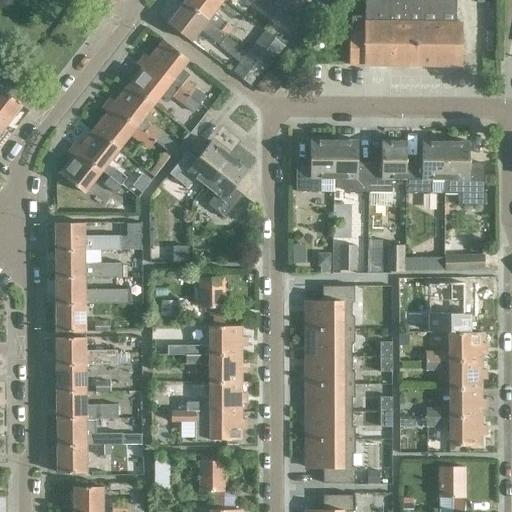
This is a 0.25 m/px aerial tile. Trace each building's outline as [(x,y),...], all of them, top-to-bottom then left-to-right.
[(185,0),(184,3),(216,28),(226,36),(231,29),(212,14),(222,0),(185,0)] [(265,0),(255,0),(252,5),(271,19),(278,9),(265,0)] [(283,0),(277,0),(275,4),(285,12),(290,5),(283,0)] [(350,16),(350,33),(349,33),(349,65),(363,65),(363,66),(460,67),(460,23),(455,23),(455,0),(364,0),(364,16),(350,16)] [(184,3),(167,25),(189,42),(198,30),(218,46),(226,36),(216,28),(184,3)] [(146,57),(142,62),(169,83),(177,89),(178,89),(184,81),(188,75),(180,69),(187,61),(161,41),(148,58),(146,57)] [(247,53),(266,68),(272,61),(252,46),(247,53)] [(266,68),(247,53),(232,72),(251,87),(266,68)] [(140,68),(127,85),(152,105),(160,96),(167,102),(171,97),(177,89),(169,83),(142,62),(139,67),(140,68)] [(269,96),(279,83),(267,74),(257,87),(269,96)] [(184,81),(178,89),(187,97),(194,89),(184,81)] [(113,100),(108,106),(135,127),(143,133),(153,141),(159,133),(149,125),(142,119),(152,105),(127,85),(114,101),(113,100)] [(0,125),(3,128),(21,106),(0,89),(0,125)] [(187,97),(178,89),(177,89),(171,97),(181,105),(187,97)] [(194,89),(187,97),(197,104),(203,96),(194,89)] [(106,112),(92,130),(118,150),(129,135),(136,141),(146,149),(153,141),(143,133),(135,127),(108,106),(105,111),(106,112)] [(78,145),(73,151),(100,172),(101,171),(109,178),(114,171),(106,165),(118,150),(92,130),(80,146),(78,145)] [(159,133),(153,141),(170,155),(176,148),(159,133)] [(309,163),(295,163),(295,192),(320,192),(333,193),(333,179),(333,141),(309,141),(309,163)] [(333,141),(333,179),(346,179),(346,193),(368,193),(369,164),(357,163),(357,141),(333,141)] [(205,186),(228,157),(210,142),(196,159),(187,151),(168,174),(186,189),(195,178),(205,186)] [(381,164),(369,164),(368,193),(391,193),(391,180),(405,180),(405,164),(405,142),(381,142),(381,164)] [(444,180),(445,142),(421,142),(421,164),(405,164),(405,180),(405,193),(431,194),(444,194),(444,180)] [(444,180),(444,194),(457,194),(457,206),(483,206),(483,165),(468,165),(468,143),(445,142),(444,180)] [(71,157),(58,174),(83,194),(100,172),(73,151),(70,156),(71,157)] [(165,151),(147,173),(153,178),(170,155),(165,151)] [(228,157),(205,186),(215,194),(207,205),(224,219),(243,196),(233,189),(247,172),(228,157)] [(114,171),(109,178),(119,186),(126,178),(115,170),(114,171)] [(141,174),(133,185),(140,192),(149,180),(141,174)] [(109,178),(102,186),(113,194),(119,186),(109,178)] [(55,252),(83,252),(119,251),(119,237),(83,237),(83,224),(54,225),(55,252)] [(355,246),(338,245),(338,270),(354,271),(355,246)] [(188,246),(170,246),(170,263),(188,263),(188,246)] [(403,259),(403,247),(387,247),(386,271),(402,271),(403,259)] [(381,251),(367,251),(367,263),(381,263),(381,251)] [(83,252),(55,252),(55,278),(83,279),(121,278),(121,264),(83,265),(83,252)] [(329,254),(316,254),(316,267),(318,267),(319,273),(331,273),(331,267),(329,267),(329,254)] [(444,271),(484,270),(483,256),(444,257),(444,271)] [(428,259),(403,259),(402,271),(428,271),(428,259)] [(83,279),(55,278),(55,305),(84,305),(128,305),(128,290),(84,291),(83,279)] [(212,327),(222,327),(222,310),(223,310),(223,278),(198,279),(198,309),(212,309),(212,327)] [(437,314),(427,314),(427,333),(448,333),(448,334),(469,334),(469,315),(463,315),(463,284),(437,284),(437,285),(437,314)] [(349,316),(349,302),(351,302),(351,287),(321,287),(321,302),(307,302),(307,313),(305,313),(305,329),(351,329),(351,316),(349,316)] [(160,300),(159,316),(176,317),(177,301),(160,300)] [(84,305),(55,305),(55,333),(84,332),(84,305)] [(196,327),(197,317),(184,316),(183,327),(196,327)] [(108,321),(93,322),(94,333),(109,333),(108,321)] [(222,327),(212,327),(208,327),(208,346),(166,347),(166,356),(184,356),(198,356),(208,356),(241,356),(241,348),(245,348),(245,338),(241,338),(241,327),(222,327)] [(349,356),(349,342),(351,342),(351,329),(305,329),(305,344),(307,345),(307,356),(349,356)] [(408,334),(399,334),(399,347),(408,347),(408,334)] [(486,354),(486,344),(480,344),(480,334),(469,334),(448,334),(448,352),(425,352),(425,363),(480,363),(480,354),(486,354)] [(56,366),(84,366),(116,365),(116,355),(116,351),(84,352),(84,338),(55,338),(56,366)] [(391,358),(391,343),(379,343),(379,358),(391,358)] [(127,355),(116,355),(116,365),(124,365),(128,365),(127,355)] [(184,356),(184,365),(198,365),(198,356),(184,356)] [(241,364),(241,356),(208,356),(208,384),(241,384),(241,374),(245,374),(245,364),(241,364)] [(351,383),(351,371),(348,371),(349,356),(307,356),(307,367),(305,367),(304,383),(351,383)] [(391,373),(391,358),(379,358),(379,373),(391,373)] [(486,381),(486,371),(480,371),(480,363),(425,363),(425,371),(448,371),(448,390),(480,390),(480,381),(486,381)] [(85,393),(84,366),(56,366),(56,393),(85,393)] [(94,393),(109,393),(109,382),(94,383),(94,393)] [(351,396),(351,383),(304,383),(304,399),(307,399),(307,411),(348,411),(348,396),(351,396)] [(185,403),(185,412),(241,412),(241,404),(246,404),(246,394),(241,394),(241,384),(208,384),(208,403),(185,403)] [(480,401),(480,390),(448,390),(448,418),(480,418),(480,411),(486,411),(486,401),(480,401)] [(85,393),(56,393),(56,420),(85,419),(117,419),(117,405),(85,405),(85,393)] [(391,413),(391,398),(379,398),(379,413),(391,413)] [(438,418),(438,408),(425,408),(425,418),(438,418)] [(348,425),(348,411),(307,411),(307,422),(304,422),(304,438),(351,438),(351,425),(348,425)] [(241,420),(241,412),(170,412),(170,422),(193,422),(193,440),(241,440),(241,430),(245,430),(245,420),(241,420)] [(391,428),(391,413),(379,413),(379,428),(391,428)] [(438,428),(438,418),(425,418),(425,428),(438,428)] [(480,427),(480,418),(448,418),(448,447),(480,447),(480,437),(486,437),(486,427),(480,427)] [(85,419),(56,420),(57,446),(85,446),(93,446),(109,446),(121,446),(121,435),(94,434),(94,419),(85,419)] [(348,465),(348,451),(351,451),(351,438),(304,438),(304,454),(307,454),(307,465),(321,465),(320,480),(350,480),(351,465),(348,465)] [(85,446),(57,446),(57,473),(85,473),(85,446)] [(109,456),(109,446),(93,446),(93,456),(109,456)] [(167,460),(151,460),(152,495),(168,495),(167,460)] [(213,511),(223,511),(223,493),(224,493),(223,462),(198,462),(199,493),(213,493),(213,511)] [(462,511),(463,499),(464,499),(464,468),(439,468),(439,499),(453,499),(453,511),(462,511)] [(378,472),(366,472),(366,485),(378,485),(378,472)] [(100,511),(101,488),(72,487),(72,511),(100,511)] [(351,511),(352,500),(352,494),(322,494),(322,500),(321,511),(351,511)] [(411,511),(412,503),(402,503),(401,511),(411,511)]
